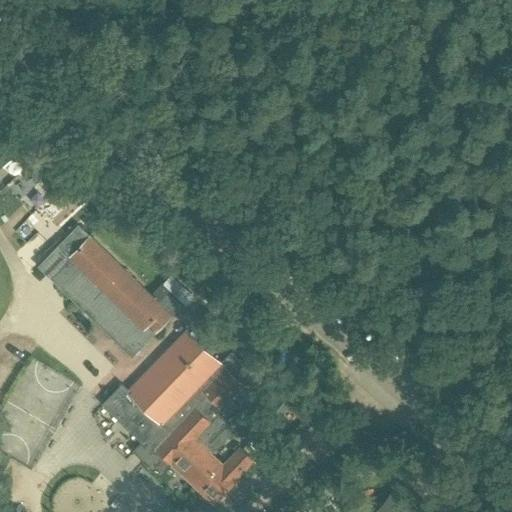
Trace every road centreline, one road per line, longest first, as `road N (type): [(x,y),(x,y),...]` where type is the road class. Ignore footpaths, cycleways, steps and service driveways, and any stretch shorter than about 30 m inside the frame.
road 1 (unclassified): [(0,42),(511,482)]
road 2 (unknown): [(20,284),(119,375)]
